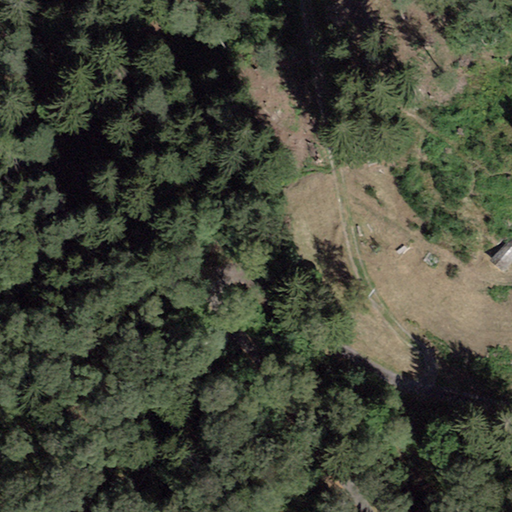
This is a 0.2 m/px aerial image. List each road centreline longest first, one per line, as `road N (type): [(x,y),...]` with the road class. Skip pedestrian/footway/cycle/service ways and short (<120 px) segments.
road 1 (unclassified): [(511,409),(387,377),(291,318),(239,274),(220,274),(222,309),(366,511)]
road 2 (track): [(432,392),(429,360),(377,308),(354,264),(306,0)]
